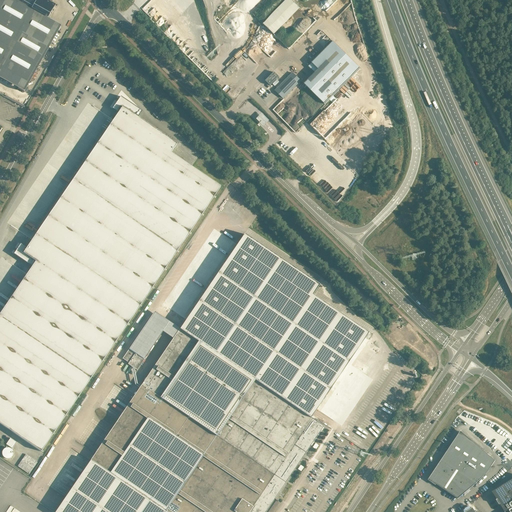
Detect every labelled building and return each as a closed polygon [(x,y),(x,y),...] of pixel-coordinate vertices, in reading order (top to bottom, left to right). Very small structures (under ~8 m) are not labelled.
[(0,0),(0,78),(24,92),(61,26),(48,19),(56,4),(48,0),(14,0),(15,0),(14,0),(0,0)] [(273,35),(300,9),(291,0),(285,0),(262,23),(273,35)] [(360,68),(333,41),(312,63),(319,70),(304,84),(324,104),(360,68)] [(274,72),(266,81),(270,86),(279,77),(274,72)] [(293,73),(279,87),(275,91),(283,99),(301,81),(293,73)] [(34,401),(62,420),(221,187),(171,153),(177,144),(138,118),(143,111),(121,96),(112,109),(119,113),(27,248),(21,244),(14,254),(32,267),(0,314),(0,423),(12,432),(34,401)] [(279,99),(271,107),(273,109),(281,101),(279,99)] [(359,109),(331,138),(352,159),(380,130),(359,109)] [(263,126),(269,120),(262,113),(256,119),(263,126)] [(205,292),(186,319),(205,332),(199,342),(302,412),(308,403),(317,409),(333,385),(369,333),(313,295),(320,285),(244,234),(205,292)] [(173,338),(143,383),(287,480),(323,426),(312,419),(311,418),(317,409),(308,403),(302,412),(199,342),(205,332),(186,319),(180,329),(173,338)] [(129,349),(123,359),(129,363),(128,364),(132,367),(134,368),(137,370),(144,359),(129,349)] [(143,383),(106,437),(217,511),(263,511),(265,511),(287,480),(143,383)] [(34,401),(12,432),(41,452),(62,420),(34,401)] [(461,431),(448,450),(447,451),(446,450),(445,452),(446,453),(434,471),(428,480),(435,485),(436,484),(458,499),(484,477),(485,475),(495,461),(484,451),(484,450),(469,437),(468,438),(461,431)] [(91,460),(55,511),(217,511),(106,437),(91,460)] [(7,443),(6,444),(12,448),(16,442),(10,438),(7,443)] [(492,492),(497,500),(496,500),(497,501),(497,502),(497,503),(498,503),(498,504),(498,503),(499,503),(499,504),(499,505),(500,504),(504,511),(505,511),(506,511),(511,507),(511,479),(492,492)]
